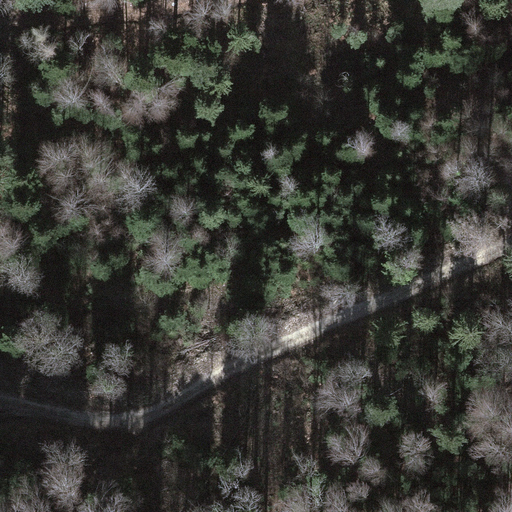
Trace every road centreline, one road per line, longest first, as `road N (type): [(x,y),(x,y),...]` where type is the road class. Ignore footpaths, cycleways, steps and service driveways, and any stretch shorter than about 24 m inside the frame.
road 1 (track): [(0,377),(138,415),(315,312),(511,225)]
road 2 (track): [(0,15),(176,0)]
